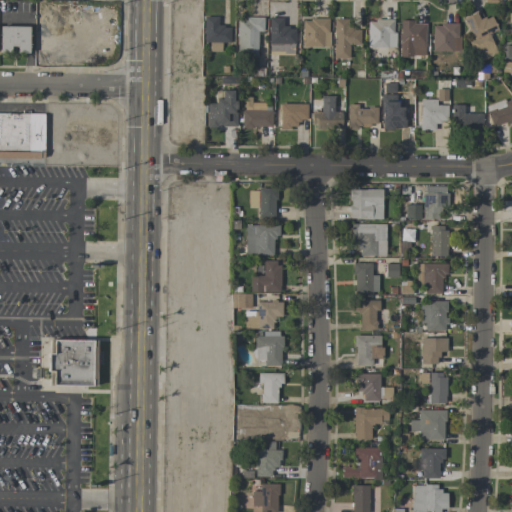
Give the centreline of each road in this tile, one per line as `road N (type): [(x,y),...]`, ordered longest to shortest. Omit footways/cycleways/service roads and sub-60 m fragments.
road 1 (primary): [(145,0),(141,433)]
road 2 (residential): [(511,164),(144,163)]
road 3 (residential): [(313,165),(318,440),(311,511)]
road 4 (residential): [(484,168),(474,511)]
road 5 (residential): [(145,88),(0,84)]
